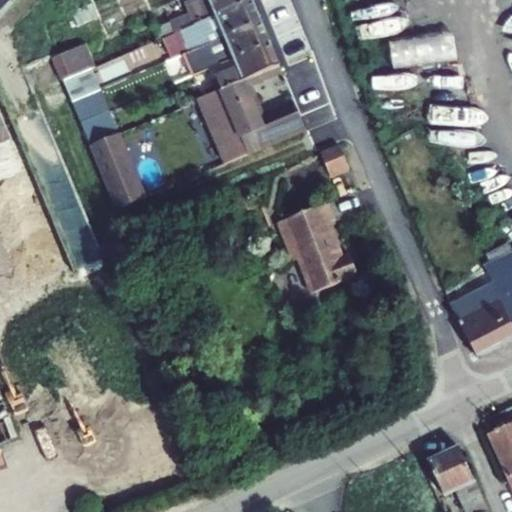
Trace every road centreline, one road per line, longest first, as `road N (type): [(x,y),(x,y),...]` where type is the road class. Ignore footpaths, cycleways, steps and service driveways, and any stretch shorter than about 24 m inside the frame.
road 1 (residential): [(309,0),(435,309),(460,407)]
road 2 (residential): [(227,511),(460,407)]
